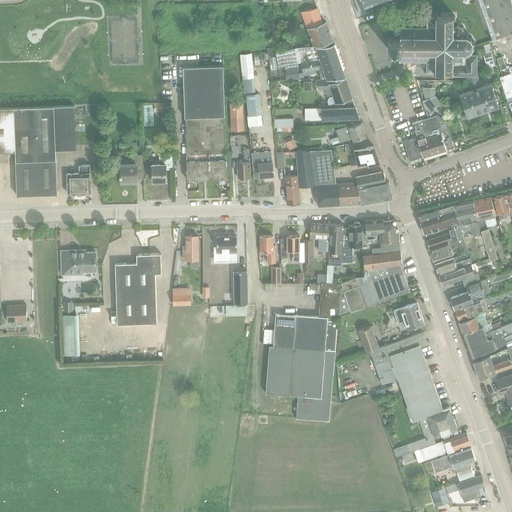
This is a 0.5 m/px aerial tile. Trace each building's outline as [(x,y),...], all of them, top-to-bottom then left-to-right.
[(362,0),(368,16),(375,13),(371,4),(381,0),(362,0)] [(481,0),(483,3),(488,1),(490,7),(485,9),(488,17),(493,15),(495,21),(490,23),(493,31),(498,29),(500,36),(499,36),(499,37),(511,32),(511,5),(510,0),(481,0)] [(301,11),(305,22),(324,15),(320,4),(301,11)] [(453,76),(466,76),(477,76),(477,55),(472,55),(472,52),(470,50),(472,47),(473,42),(470,37),(466,36),(463,36),(464,32),(462,27),(457,26),(454,26),(454,21),(455,21),(455,17),(454,17),(454,16),(448,16),(448,13),(440,13),(440,16),(427,16),(427,27),(397,27),(396,27),(394,29),(394,30),(394,33),(394,34),(397,38),(388,38),(388,50),(392,50),(392,52),(394,53),(395,53),(397,51),(397,50),(399,50),(399,53),(400,53),(399,60),(398,61),(399,62),(400,61),(404,61),(404,69),(415,69),(416,73),(417,73),(425,73),(427,72),(440,72),(440,75),(448,75),(448,72),(453,72),(453,76)] [(324,15),(305,22),(308,33),(328,26),(324,15)] [(308,33),(312,44),(331,37),(328,26),(308,33)] [(303,73),(322,69),(322,67),(339,60),(334,44),(330,46),(321,46),(308,47),(298,48),(276,52),(279,66),(285,65),(286,69),(299,69),(298,62),(300,62),(303,73)] [(251,53),(239,54),(243,94),(245,94),(248,126),(262,125),(261,117),(260,108),(258,93),(255,93),(251,53)] [(495,66),(492,54),(484,56),(487,68),(495,66)] [(320,71),(321,77),(331,77),(333,81),(345,76),(339,60),(322,67),(322,69),(323,70),(320,71)] [(227,179),(227,169),(223,66),(203,67),(207,179),(227,179)] [(183,67),(187,170),(187,180),(207,179),(203,67),(183,67)] [(300,80),(299,69),(286,69),(286,80),(300,80)] [(336,104),(343,102),(352,98),(345,76),(333,81),(331,77),(321,77),(321,80),(317,80),(319,89),(330,89),(336,104)] [(498,106),(495,96),(490,83),(483,85),(481,80),(479,81),(477,76),(466,76),(471,89),(459,94),(464,108),(461,109),(459,113),(461,117),(464,118),(498,106)] [(511,86),(510,80),(498,83),(504,104),(511,101),(511,96),(511,92),(511,91),(511,86)] [(311,81),(304,82),(304,90),(312,90),(311,81)] [(447,104),(439,102),(440,100),(436,96),(435,96),(435,87),(422,87),(426,99),(422,100),(425,108),(433,113),(434,110),(445,116),(447,104)] [(231,103),(232,130),(244,130),(243,102),(231,103)] [(167,103),(155,103),(156,112),(167,112),(167,103)] [(0,152),(15,152),(17,196),(57,194),(56,149),(76,148),(75,105),(54,105),(0,107),(0,152)] [(305,120),(359,118),(355,107),(305,109),(305,120)] [(404,141),(411,161),(446,150),(454,147),(444,117),(442,118),(437,115),(422,120),(412,123),(416,137),(404,141)] [(293,119),(274,119),(274,128),(293,127),(293,119)] [(361,123),(336,132),(340,143),(353,139),(354,141),(366,137),(361,123)] [(367,141),(345,145),(346,152),(353,150),(356,158),(350,160),(351,166),(367,163),(368,165),(379,162),(374,147),(369,147),(367,141)] [(237,163),(238,168),(238,178),(250,178),(250,150),(243,150),(244,163),(237,163)] [(332,150),(331,150),(297,152),(298,176),(299,176),(299,187),(312,186),(315,185),(315,188),(319,206),(343,205),(339,185),(354,184),(356,190),(359,189),(360,192),(381,187),(380,183),(383,182),(384,186),(390,185),(389,182),(386,182),(383,171),(356,177),(357,183),(336,184),(332,150)] [(271,151),(251,153),(253,170),(259,169),(260,177),(267,176),(268,178),(273,177),(273,176),(274,175),(271,151)] [(152,167),(152,171),(153,181),(167,181),(166,171),(172,171),(172,154),(158,155),(159,166),(152,167)] [(487,154),(467,160),(469,165),(489,159),(487,154)] [(121,163),(122,172),(122,182),(137,182),(137,179),(143,179),(143,155),(132,155),(132,162),(121,163)] [(67,173),(68,184),(68,194),(91,193),(90,165),(83,166),(84,172),(67,173)] [(286,176),(288,204),(300,204),(299,190),(299,187),(299,176),(298,176),(286,176)] [(339,185),(343,205),(360,204),(393,197),(390,185),(384,186),(383,182),(380,183),(381,187),(360,192),(359,189),(356,190),(354,184),(339,185)] [(506,194),(493,197),(498,215),(499,219),(507,217),(506,213),(510,212),(506,194)] [(497,223),(495,215),(490,197),(473,201),(484,243),(487,251),(489,260),(497,258),(488,228),(487,229),(487,227),(496,225),(497,223)] [(482,252),(487,251),(484,243),(473,201),(453,206),(463,237),(474,234),(477,245),(479,244),(482,252)] [(463,237),(453,206),(442,209),(445,219),(448,227),(449,233),(439,237),(442,244),(463,237)] [(445,228),(448,227),(445,219),(442,209),(418,217),(423,234),(445,228)] [(377,230),(380,230),(385,230),(383,221),(383,220),(365,221),(365,224),(362,224),(363,236),(364,236),(364,240),(368,240),(368,235),(378,235),(377,230)] [(374,255),(400,252),(397,222),(394,220),(383,221),(385,230),(380,230),(382,248),(373,249),(374,255)] [(310,237),(319,237),(318,251),(328,251),(329,238),(328,238),(328,225),(310,224),(310,237)] [(349,225),(349,235),(350,246),(347,246),(348,257),(345,257),(344,262),(353,262),(352,246),(363,246),(363,236),(362,224),(349,225)] [(340,248),(342,225),(330,225),(327,265),(343,266),(344,254),(338,253),(338,248),(340,248)] [(198,268),(198,236),(186,236),(186,251),(183,251),(183,260),(190,260),(190,268),(198,268)] [(217,247),(214,247),(214,255),(224,255),(224,262),(237,262),(237,251),(237,236),(217,236),(217,246),(217,247)] [(276,264),(276,254),(276,253),(275,253),(275,246),(273,246),(273,236),(260,236),(260,253),(268,253),(268,264),(276,264)] [(281,239),(281,249),(281,258),(288,258),(288,251),(293,251),(293,257),(292,257),(292,262),(299,262),(299,236),(287,236),(287,239),(281,239)] [(439,237),(426,241),(429,248),(442,244),(439,237)] [(433,261),(442,258),(452,254),(450,249),(458,246),(458,247),(463,246),(465,254),(468,253),(466,244),(463,237),(442,244),(429,248),(433,261)] [(305,241),(306,257),(314,256),(314,241),(305,241)] [(97,272),(96,262),(96,252),(81,252),(81,250),(61,251),(61,261),(62,275),(84,275),(84,272),(97,272)] [(399,295),(408,292),(399,264),(402,264),(400,252),(374,255),(363,256),(364,276),(357,277),(341,283),(343,287),(341,288),(341,285),(321,283),(321,284),(324,284),(322,308),(319,308),(319,313),(321,313),(321,316),(320,316),(320,317),(276,313),(275,330),(264,329),(263,345),(270,346),(293,348),(293,347),(335,351),(338,316),(399,295)] [(162,273),(161,264),(161,254),(137,254),(137,263),(115,263),(117,324),(157,323),(155,273),(162,273)] [(438,275),(470,265),(472,264),(470,259),(462,262),(462,261),(455,263),(454,258),(434,265),(438,275)] [(473,283),(480,281),(478,274),(474,275),(470,265),(438,275),(442,286),(462,279),(464,286),(467,285),(473,283)] [(272,267),(272,274),(272,284),(281,284),(281,267),(272,267)] [(234,304),(237,304),(247,304),(247,271),(233,271),(234,304)] [(473,283),(467,285),(469,291),(450,298),(454,309),(472,303),(471,300),(490,293),(487,285),(511,278),(509,272),(480,281),(473,283)] [(317,274),(317,283),(325,282),(326,275),(317,274)] [(179,291),(180,285),(172,284),(170,300),(188,303),(189,292),(179,291)] [(74,287),(59,288),(59,303),(74,302),(74,287)] [(491,297),(472,303),(454,309),(458,320),(469,317),(478,313),(476,308),(492,302),(491,298),(491,297)] [(407,329),(414,327),(424,324),(416,303),(394,311),(399,323),(404,322),(407,329)] [(26,305),(7,306),(8,322),(27,321),(26,305)] [(246,315),(246,305),(226,305),(226,316),(246,315)] [(482,312),(478,313),(469,317),(470,319),(459,322),(463,333),(487,324),(482,312)] [(487,315),(489,321),(497,318),(494,312),(487,315)] [(80,355),(79,315),(63,316),(65,356),(80,355)] [(6,330),(27,330),(27,322),(6,322),(6,330)] [(466,340),(501,326),(499,322),(491,325),(491,323),(487,324),(463,333),(466,340)] [(511,322),(501,326),(466,340),(472,358),(481,354),(507,344),(508,348),(511,346),(511,322)] [(358,329),(365,350),(377,346),(370,324),(358,329)] [(421,427),(453,416),(449,407),(442,410),(420,347),(428,345),(424,333),(385,346),(384,344),(369,349),(381,385),(398,379),(413,420),(418,418),(421,427)] [(331,399),(335,351),(293,347),(293,348),(270,346),(266,393),(297,396),(331,399)] [(481,379),(490,376),(511,367),(511,366),(509,360),(493,365),(490,356),(474,362),(480,378),(481,379)] [(511,409),(511,374),(506,377),(496,380),(502,395),(506,393),(511,409)] [(384,389),(374,392),(377,400),(387,397),(384,389)] [(330,421),(331,399),(297,396),(296,411),(295,418),(330,421)] [(433,438),(448,433),(457,430),(457,429),(460,427),(455,415),(453,416),(421,427),(425,438),(393,450),(396,456),(435,443),(433,438)] [(461,448),(470,444),(466,433),(457,436),(435,444),(435,443),(396,456),(396,458),(423,449),(425,456),(442,450),(443,454),(461,448)] [(431,461),(424,464),(428,475),(435,472),(455,465),(457,470),(461,469),(471,465),(469,461),(475,459),(471,448),(462,451),(431,461)] [(461,469),(457,470),(460,482),(474,477),(471,465),(461,469)] [(447,491),(459,487),(464,502),(480,496),(477,489),(484,486),(481,475),(458,483),(446,487),(447,491)] [(444,488),(431,492),(436,507),(449,502),(444,488)]
